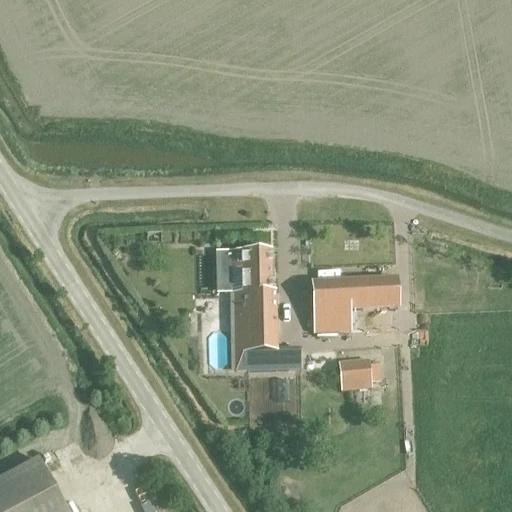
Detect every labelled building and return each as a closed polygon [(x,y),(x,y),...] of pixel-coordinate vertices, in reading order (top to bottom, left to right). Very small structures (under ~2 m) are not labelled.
[(274,295),(271,295),(270,253),(230,254),(230,272),(240,272),(241,302),(233,302),(234,355),(246,355),(247,374),(275,373),(274,295)] [(310,285),(313,336),(349,334),(348,312),(397,310),(396,281),(310,285)] [(211,319),(210,346),(228,347),(229,320),(211,319)] [(368,369),(338,371),(340,394),(370,391),(368,369)] [(0,486),(0,511),(58,511),(35,467),(0,486)]
